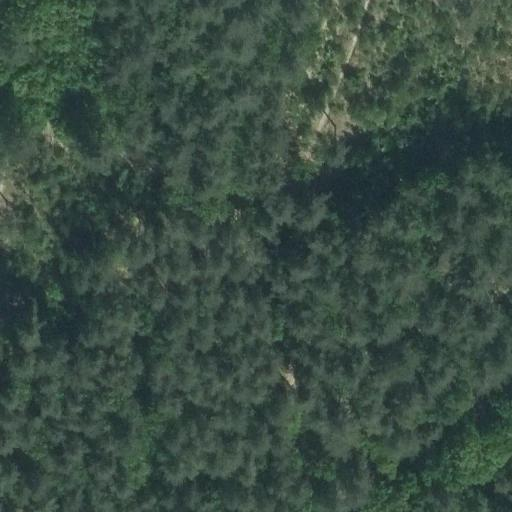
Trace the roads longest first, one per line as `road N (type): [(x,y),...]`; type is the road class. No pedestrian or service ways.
road 1 (track): [(228,0),(11,147),(91,146),(180,169),(271,221)]
road 2 (track): [(362,0),(271,221),(312,511)]
road 3 (track): [(334,511),(511,357)]
